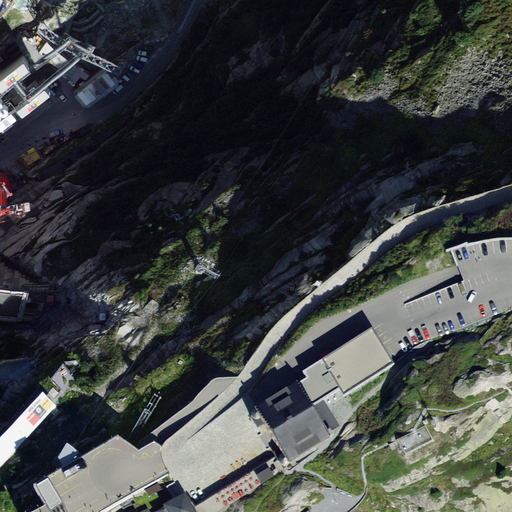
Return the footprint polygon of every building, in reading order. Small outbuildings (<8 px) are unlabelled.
[(511,238),(509,238),(494,239),(468,245),(468,243),(451,249),(457,266),(458,265),(461,273),(465,281),(437,292),(453,332),(454,331),(455,333),(505,313),(504,311),(511,308),(511,238)] [(343,397),(394,365),(393,363),(384,349),(372,330),(302,374),(306,380),(298,385),(297,384),(252,412),(251,416),(251,419),(256,422),(260,420),(276,445),(270,448),(275,456),(268,460),(205,499),(195,506),(187,494),(184,496),(194,511),(216,511),(285,469),(283,466),(286,465),(292,462),(293,464),(296,462),(294,460),(312,449),(314,451),(316,450),(315,447),(330,437),(327,433),(338,426),(323,401),(339,391),(343,397)] [(48,379),(0,431),(0,468),(66,396),(48,379)] [(426,426),(400,440),(406,453),(433,439),(426,426)] [(194,511),(184,496),(183,494),(182,495),(169,474),(164,464),(161,454),(162,446),(154,442),(145,447),(138,451),(117,439),(98,451),(75,465),(71,467),(62,472),(47,481),(33,490),(44,507),(44,508),(37,511),(106,511),(132,497),(136,503),(133,505),(137,511),(140,510),(141,511),(194,511)] [(79,458),(66,452),(58,465),(62,472),(75,465),(79,458)]
